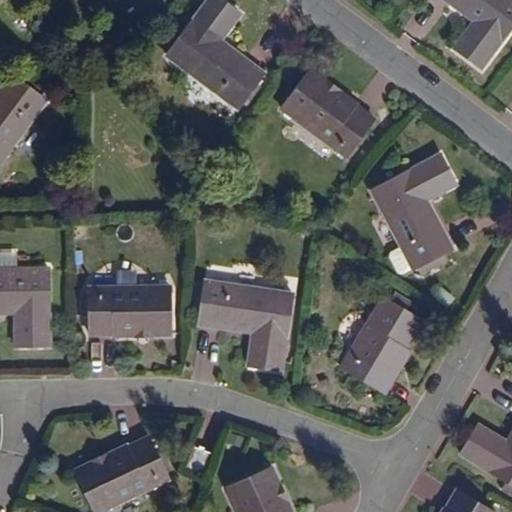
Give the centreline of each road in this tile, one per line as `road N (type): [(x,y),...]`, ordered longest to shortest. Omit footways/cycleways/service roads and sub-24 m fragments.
road 1 (residential): [(29,395),(185,392),(396,466)]
road 2 (residential): [(511,151),(310,0)]
road 3 (residential): [(396,466),(511,281)]
